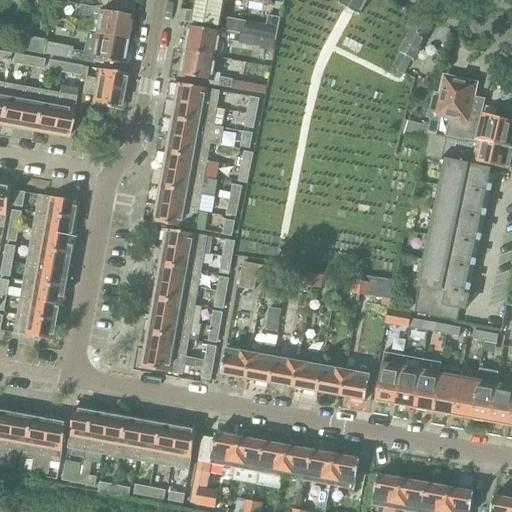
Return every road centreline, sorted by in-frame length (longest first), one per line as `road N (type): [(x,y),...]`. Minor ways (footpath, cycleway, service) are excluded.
road 1 (residential): [(511,458),(73,381)]
road 2 (residential): [(73,381),(108,181)]
road 3 (residential): [(108,181),(139,139),(160,0)]
